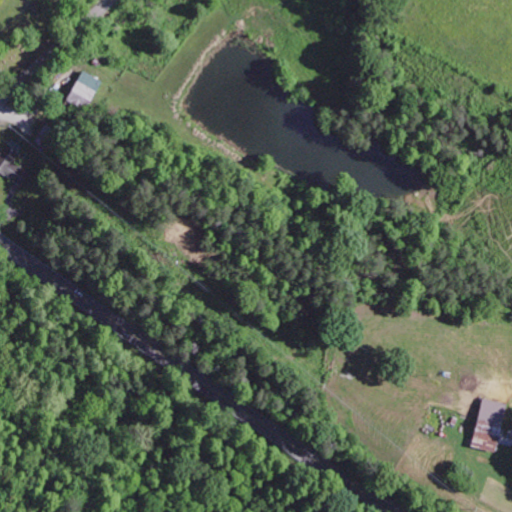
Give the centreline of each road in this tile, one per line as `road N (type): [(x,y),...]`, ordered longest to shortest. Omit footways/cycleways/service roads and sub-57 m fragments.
road 1 (secondary): [(398,511),(0,241)]
road 2 (residential): [(112,0),(0,100)]
